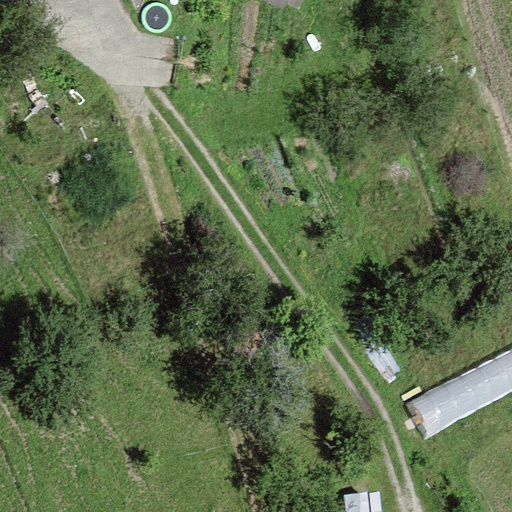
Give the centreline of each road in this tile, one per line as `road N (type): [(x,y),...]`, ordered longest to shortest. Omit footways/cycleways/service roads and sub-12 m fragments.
road 1 (track): [(117,83),(147,155),(289,272),(354,390),(396,511)]
road 2 (track): [(263,511),(208,323),(117,83)]
